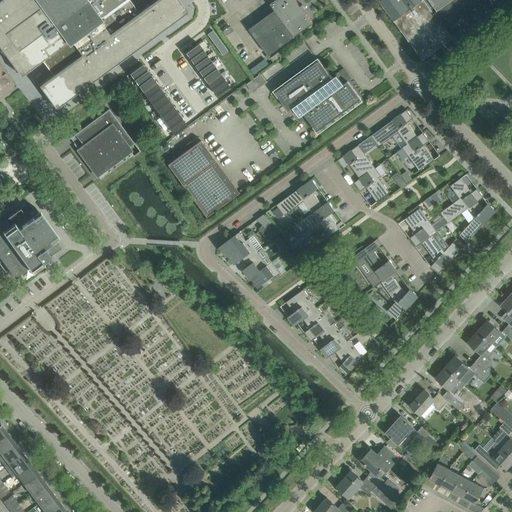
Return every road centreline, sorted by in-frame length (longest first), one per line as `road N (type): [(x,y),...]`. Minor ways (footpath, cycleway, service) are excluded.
road 1 (residential): [(320,157),(209,237),(205,256),(369,414)]
road 2 (residential): [(0,326),(117,241),(3,97)]
road 3 (residential): [(320,157),(458,319)]
road 4 (residential): [(111,511),(0,383)]
road 5 (residential): [(511,181),(419,83)]
road 6 (residential): [(369,414),(279,511)]
road 7 (residential): [(458,319),(369,414)]
road 8 (residential): [(419,83),(320,157)]
